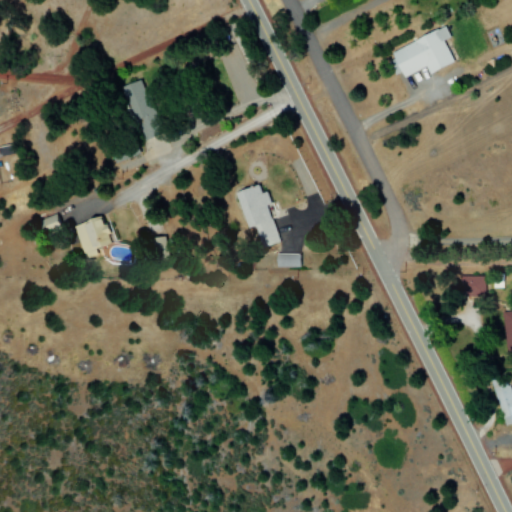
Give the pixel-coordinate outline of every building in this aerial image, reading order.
[(442,40),(448,38),(444,28),(388,50),(399,77),(424,67),(426,73),(451,63),(442,40)] [(162,131),(138,80),(119,88),(143,140),(162,131)] [(277,242),(265,205),(269,204),(264,191),(259,192),(257,185),(232,193),(244,229),(252,226),(259,248),(277,242)] [(71,227),(84,259),(95,255),(93,249),(109,243),(99,216),(71,227)] [(274,254),(274,267),(298,267),(298,253),(274,254)] [(461,295),(482,296),(483,276),(461,275),(461,295)] [(511,351),(511,316),(502,317),(504,352),(511,351)] [(511,404),(502,376),(488,381),(503,426),(511,422),(511,404)]
